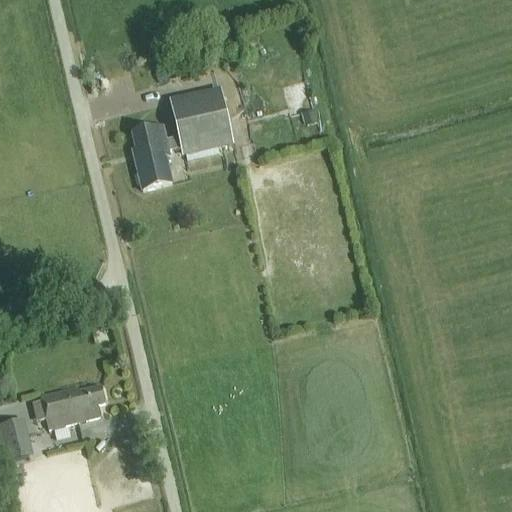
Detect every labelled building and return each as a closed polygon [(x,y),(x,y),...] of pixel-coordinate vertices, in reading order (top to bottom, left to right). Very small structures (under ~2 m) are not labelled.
[(288,87),(291,110),(312,107),(308,84),(288,87)] [(168,154),(181,151),(183,159),(233,148),(220,90),(170,101),(179,139),(165,142),(162,129),(132,136),(138,165),(135,165),(140,194),(171,188),(165,161),(169,160),(168,154)] [(313,112),(301,115),(304,129),(317,125),(313,112)] [(37,424),(47,422),(49,433),(101,420),(98,408),(106,406),(102,389),(81,395),(80,391),(41,400),(42,404),(32,406),(37,424)] [(0,431),(9,464),(34,458),(24,422),(0,428),(0,431)]
